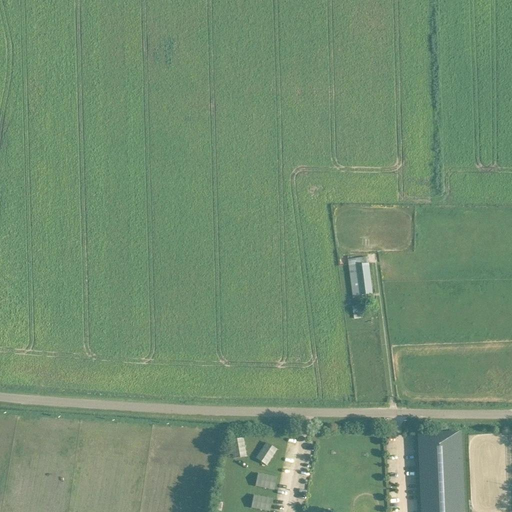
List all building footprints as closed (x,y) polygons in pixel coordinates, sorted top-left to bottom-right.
[(352,297),(372,294),(367,257),(348,259),(352,297)] [(363,317),(361,307),(354,307),(355,318),(363,317)] [(464,511),(461,432),(418,434),(421,511),(464,511)] [(466,442),(467,454),(486,453),(485,441),(466,442)] [(468,466),(468,478),(486,478),(487,467),(468,466)] [(469,504),(488,503),(488,492),(469,492),(469,504)]
